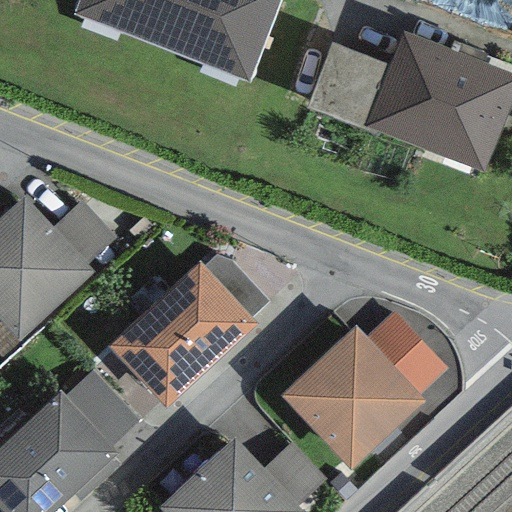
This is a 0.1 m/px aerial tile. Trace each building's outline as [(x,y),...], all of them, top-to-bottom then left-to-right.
[(73,0),(73,1),(248,70),(275,0),(73,0)] [(383,53),(359,117),(484,165),(511,93),(511,65),(400,22),(388,54),(383,53)] [(359,117),(383,53),(331,33),(307,97),(359,117)] [(24,187),(0,209),(0,310),(18,330),(92,262),(24,187)] [(199,252),(107,336),(165,399),(257,315),(199,252)] [(355,316),(281,385),(350,459),(424,390),(355,316)] [(59,382),(0,437),(0,500),(11,511),(40,511),(115,442),(59,382)] [(235,426),(157,498),(169,511),(294,511),(306,502),(235,426)]
